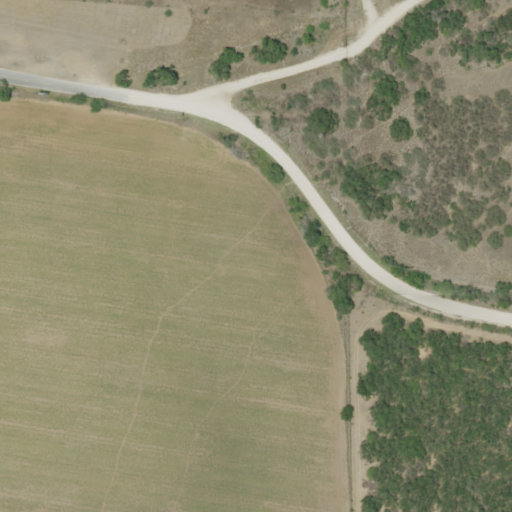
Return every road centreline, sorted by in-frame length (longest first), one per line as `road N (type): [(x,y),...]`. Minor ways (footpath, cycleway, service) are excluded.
road 1 (residential): [(511,324),(462,317),(324,245),(177,99)]
road 2 (track): [(282,511),(324,245)]
